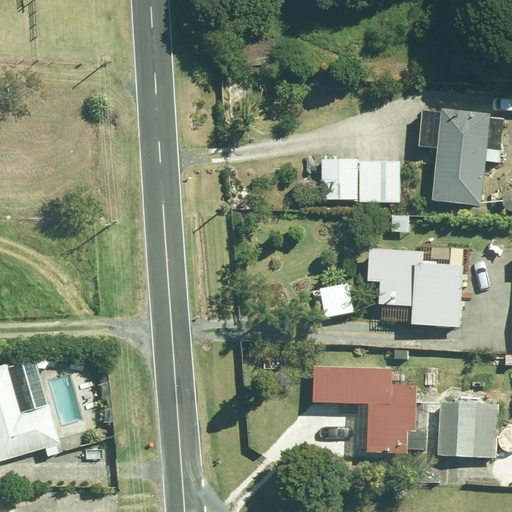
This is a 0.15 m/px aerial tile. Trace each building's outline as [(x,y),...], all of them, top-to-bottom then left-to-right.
[(487,206),(496,117),(448,112),(439,201),(487,206)] [(403,204),(405,164),(327,160),(325,200),(403,204)] [(429,263),(429,253),(376,249),(373,282),(386,283),(385,303),(421,305),(420,324),(466,327),(470,266),(429,263)] [(50,406),(22,413),(10,365),(0,368),(0,461),(61,445),(50,406)] [(400,384),(400,370),(319,367),(318,404),(375,406),(373,452),(417,454),(420,385),(400,384)] [(499,459),(503,407),(447,403),(443,455),(499,459)]
